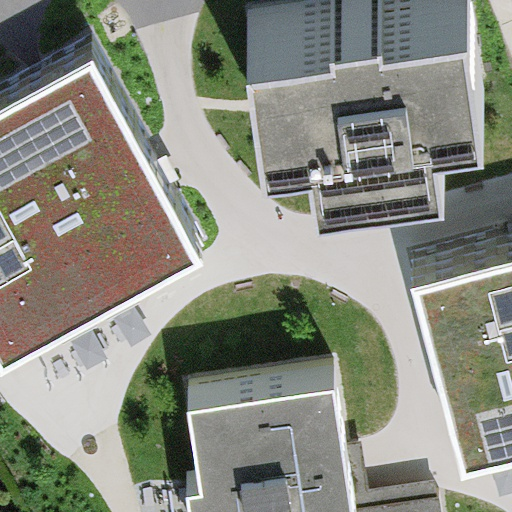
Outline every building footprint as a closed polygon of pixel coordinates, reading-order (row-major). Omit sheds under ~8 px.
[(297,0),(254,6),(266,97),(267,101),(316,94),(320,120),(322,131),(323,140),(432,125),(426,78),(473,71),(463,0),(297,0)] [(30,71),(0,86),(0,336),(1,339),(168,250),(198,234),(173,189),(167,176),(149,143),(92,37),(44,63),(38,67),(30,71)] [(511,225),(419,250),(467,433),(511,420),(511,225)] [(333,360),(190,379),(201,464),(186,466),(188,483),(192,511),(353,511),(352,502),(348,473),(344,442),(333,360)] [(438,511),(435,490),(352,502),(353,511),(438,511)]
